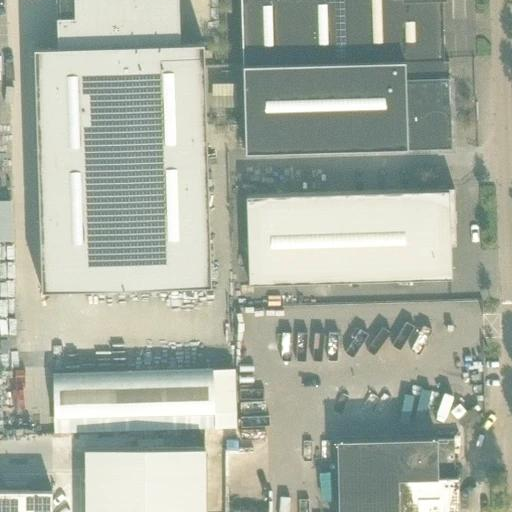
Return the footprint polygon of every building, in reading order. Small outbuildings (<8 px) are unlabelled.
[(55,0),(57,46),(33,47),(40,289),(210,284),(202,42),(179,43),(177,0),(55,0)] [(239,0),(241,64),(242,64),(348,61),(345,0),(239,0)] [(345,0),(348,61),(443,58),(441,0),(345,0)] [(348,61),(242,64),(244,151),(451,145),(449,79),(443,79),(442,60),(448,59),(448,58),(443,58),(348,61)] [(454,212),(455,212),(455,210),(454,210),(453,187),(424,187),(424,190),(246,195),(248,283),(451,277),(450,244),(455,244),(454,223),(456,223),(456,221),(454,221),(454,212)] [(213,412),(212,367),(52,372),(53,417),(213,412)] [(336,439),(337,511),(457,511),(457,477),(454,477),(453,438),(436,438),(436,437),(336,439)] [(204,511),(204,447),(83,448),(83,511),(204,511)] [(0,511),(51,511),(51,490),(0,489),(0,511)]
